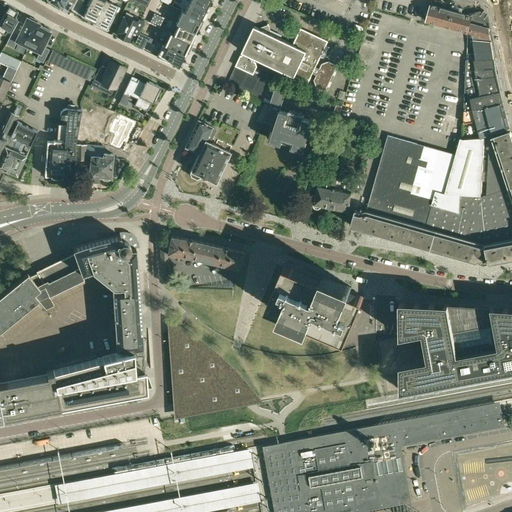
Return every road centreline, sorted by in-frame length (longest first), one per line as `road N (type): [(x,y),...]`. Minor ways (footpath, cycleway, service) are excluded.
road 1 (unclassified): [(511,290),(401,273),(185,215)]
road 2 (secondary): [(0,232),(125,208),(162,144)]
road 3 (secondary): [(162,144),(111,201),(0,219)]
road 4 (residential): [(23,0),(191,82)]
road 5 (residential): [(160,392),(150,406),(0,435)]
road 6 (residential): [(160,392),(152,268)]
